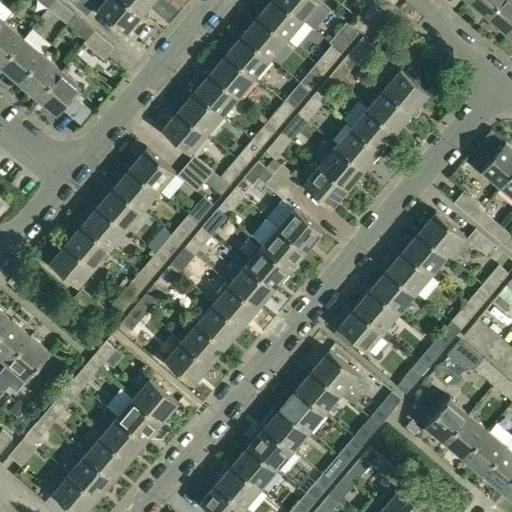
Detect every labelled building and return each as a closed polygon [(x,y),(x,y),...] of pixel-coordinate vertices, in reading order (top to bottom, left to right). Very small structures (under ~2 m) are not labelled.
[(87,0),(67,0),(86,16),(94,6),(87,0)] [(142,14),(125,0),(105,0),(97,9),(125,33),(142,14)] [(125,0),(142,14),(153,0),(125,0)] [(287,38),(303,19),(280,0),(270,0),(259,14),(287,38)] [(280,0),(303,19),(318,0),(280,0)] [(500,0),(467,0),(487,17),(500,0)] [(511,26),(511,0),(500,0),(487,17),(506,33),(511,26)] [(64,5),(56,14),(67,24),(75,14),(64,5)] [(271,57),(287,38),(259,14),(243,33),(271,57)] [(4,21),(0,26),(0,65),(24,37),(4,21)] [(75,30),(86,40),(94,30),(83,21),(75,30)] [(345,22),(329,42),(341,52),(358,32),(345,22)] [(94,30),(86,40),(83,42),(103,59),(114,47),(94,30)] [(255,76),(271,57),(243,33),(227,52),(255,76)] [(346,56),(355,64),(358,66),(374,47),(362,36),(346,56)] [(0,65),(19,81),(43,54),(24,37),(0,65)] [(325,51),(316,63),(325,71),(335,59),(325,51)] [(238,95),(255,76),(227,52),(210,72),(238,95)] [(43,54),(19,81),(38,98),(62,70),(43,54)] [(355,64),(346,56),(336,67),(346,75),(355,64)] [(384,88),(412,111),(428,92),(400,68),(384,88)] [(81,86),(62,70),(38,98),(57,114),(81,86)] [(309,70),(300,82),(309,90),(319,78),(309,70)] [(222,114),(238,95),(210,72),(194,91),(222,114)] [(330,75),(320,86),(330,94),(339,83),(330,75)] [(396,130),(412,111),(384,88),(368,107),(396,130)] [(293,89),(284,101),(293,109),(303,97),(293,89)] [(206,133),(222,114),(194,91),(178,110),(206,133)] [(314,94),(304,105),(314,113),(323,102),(314,94)] [(84,105),(73,95),(62,108),(73,118),(84,105)] [(380,149),(396,130),(368,107),(352,126),(380,149)] [(277,108),(268,120),(277,128),(287,116),(277,108)] [(206,133),(178,110),(162,129),(190,152),(206,133)] [(298,113),(288,124),(298,132),(307,121),(298,113)] [(364,169),(380,149),(352,126),(336,145),(364,169)] [(261,127),(252,139),(261,147),(271,135),(261,127)] [(282,132),(272,143),(282,151),(291,140),(282,132)] [(500,185),(511,171),(511,147),(505,141),(481,169),(500,185)] [(348,188),(364,169),(336,145),(320,164),(348,188)] [(245,146),(236,158),(245,166),(255,154),(245,146)] [(130,166),(158,190),(175,171),(147,147),(130,166)] [(194,155),(186,164),(205,181),(213,171),(194,155)] [(273,173),(292,190),(301,180),(281,163),(273,173)] [(205,181),(186,164),(177,174),(197,190),(205,181)] [(331,207),(348,188),(320,164),(303,183),(331,207)] [(229,165),(220,176),(229,185),(239,173),(229,165)] [(158,190),(130,166),(114,185),(142,209),(158,190)] [(511,171),(500,185),(511,195),(511,171)] [(292,190),(273,173),(265,183),(284,199),(292,190)] [(114,185),(98,204),(126,228),(142,209),(114,185)] [(233,189),(224,200),(233,208),(243,197),(233,189)] [(473,219),(483,207),(463,190),(453,202),(473,219)] [(197,203),(187,215),(197,223),(207,211),(197,203)] [(110,247),(126,228),(98,204),(82,223),(110,247)] [(278,226),(306,249),(322,230),(294,207),(278,226)] [(483,207),(473,219),(484,228),(492,219),(481,209),(483,207)] [(217,208),(208,219),(217,227),(227,216),(217,208)] [(436,211),(419,230),(447,254),(453,259),(469,240),(466,238),(467,238),(463,235),(436,211)] [(181,222),(171,234),(181,242),(191,230),(181,222)] [(94,266),(110,247),(82,223),(66,243),(94,266)] [(500,225),(492,235),(503,244),(511,235),(500,225)] [(262,245),(290,268),(306,249),(278,226),(262,245)] [(201,227),(192,238),(201,246),(211,235),(201,227)] [(467,238),(466,238),(469,240),(486,255),(494,245),(475,228),(467,238)] [(431,273),(447,254),(419,230),(403,249),(431,273)] [(165,241),(155,253),(165,261),(175,249),(165,241)] [(78,285),(94,266),(66,243),(50,262),(78,285)] [(246,264),(274,288),(290,268),(262,245),(246,264)] [(185,246),(176,257),(185,265),(195,254),(185,246)] [(415,292),(431,273),(403,249),(387,268),(415,292)] [(149,260),(139,272),(149,280),(159,268),(149,260)] [(169,264),(160,276),(169,284),(179,272),(169,264)] [(230,283),(258,307),(274,288),(246,264),(230,283)] [(371,287),(399,311),(415,292),(387,268),(371,287)] [(492,272),(482,284),(491,292),(501,280),(492,272)] [(133,279),(123,291),(133,299),(143,287),(133,279)] [(153,283),(144,295),(153,303),(163,291),(153,283)] [(258,307),(230,283),(213,302),(241,326),(258,307)] [(82,287),(73,297),(93,314),(101,304),(82,287)] [(383,330),(399,311),(371,287),(355,306),(383,330)] [(476,291),(466,303),(475,311),(485,299),(476,291)] [(117,298),(107,309),(117,318),(127,306),(117,298)] [(137,302),(128,314),(137,322),(147,310),(137,302)] [(225,345),(241,326),(213,302),(197,321),(225,345)] [(366,349),(383,330),(355,306),(338,326),(366,349)] [(0,332),(12,319),(0,308),(0,332)] [(460,310),(450,322),(459,330),(469,318),(460,310)] [(463,335),(473,342),(487,325),(478,318),(463,335)] [(31,335),(12,319),(0,332),(0,356),(7,363),(31,335)] [(181,340),(209,364),(225,345),(197,321),(181,340)] [(495,332),(487,325),(473,342),(481,349),(495,332)] [(444,329),(434,341),(443,349),(453,337),(444,329)] [(481,349),(489,356),(503,339),(495,332),(481,349)] [(50,351),(31,335),(7,363),(0,371),(0,394),(9,384),(17,391),(26,379),(50,351)] [(511,346),(503,339),(489,356),(498,363),(511,346)] [(209,364),(181,340),(165,359),(193,383),(209,364)] [(105,341),(95,352),(105,360),(115,349),(105,341)] [(498,363),(506,370),(511,362),(511,346),(498,363)] [(428,348),(418,360),(427,368),(437,356),(428,348)] [(313,368),(341,392),(357,373),(329,349),(313,368)] [(89,360),(79,371),(89,379),(99,368),(89,360)] [(490,365),(482,374),(493,384),(501,375),(490,365)] [(412,367),(402,379),(411,387),(421,375),(412,367)] [(297,387),(325,411),(341,392),(313,368),(297,387)] [(134,397),(162,420),(178,401),(150,378),(134,397)] [(73,379),(63,390),(73,398),(83,387),(73,379)] [(511,383),(509,381),(500,390),(511,399),(511,383)] [(309,430),(325,411),(297,387),(281,406),(309,430)] [(392,390),(391,390),(385,398),(395,406),(402,398),(392,390)] [(145,439),(162,420),(134,397),(117,416),(145,439)] [(444,441),(468,413),(449,397),(425,425),(444,441)] [(57,398),(47,409),(57,417),(67,406),(57,398)] [(379,405),(369,417),(379,425),(389,413),(379,405)] [(281,406),(265,425),(293,449),(309,430),(281,406)] [(468,413),(444,441),(463,457),(487,429),(468,413)] [(129,458),(145,439),(117,416),(101,435),(129,458)] [(41,417),(31,428),(41,436),(50,425),(41,417)] [(363,424),(353,436),(363,444),(373,432),(363,424)] [(265,425),(258,433),(254,429),(244,441),(248,445),(276,468),(293,449),(265,425)] [(0,451),(12,438),(2,429),(0,431),(0,451)] [(506,445),(487,429),(463,457),(483,473),(506,445)] [(25,435),(8,455),(21,465),(37,446),(25,435)] [(113,478),(129,458),(101,435),(85,454),(113,478)] [(347,443),(337,455),(347,463),(357,451),(347,443)] [(276,468),(248,445),(232,464),(260,487),(276,468)] [(511,450),(506,445),(483,473),(502,489),(511,476),(511,450)] [(97,497),(113,478),(85,454),(69,473),(97,497)] [(361,456),(351,467),(361,475),(371,464),(361,456)] [(385,459),(376,469),(396,485),(404,475),(385,459)] [(331,462),(321,474),(331,482),(341,470),(331,462)] [(216,483),(244,506),(260,487),(232,464),(216,483)] [(84,511),(97,497),(69,473),(53,492),(75,511),(84,511)] [(345,474),(335,486),(345,494),(355,483),(345,474)] [(511,476),(502,489),(511,498),(511,476)] [(315,481),(305,493),(315,501),(325,489),(315,481)] [(239,511),(244,506),(216,483),(200,502),(212,511),(239,511)] [(400,487),(383,507),(389,511),(426,511),(428,511),(400,487)] [(329,493),(319,505),(327,511),(329,511),(339,501),(329,493)] [(299,500),(289,511),(305,511),(309,508),(299,500)]
